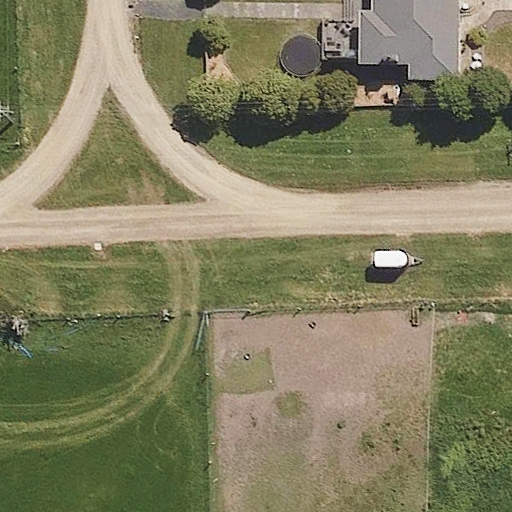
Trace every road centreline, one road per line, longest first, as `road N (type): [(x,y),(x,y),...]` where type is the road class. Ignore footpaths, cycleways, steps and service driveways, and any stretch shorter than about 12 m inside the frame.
road 1 (residential): [(511,204),(105,225)]
road 2 (residential): [(102,0),(105,225)]
